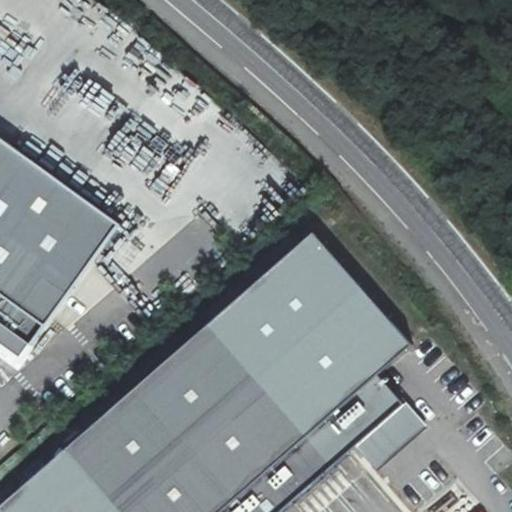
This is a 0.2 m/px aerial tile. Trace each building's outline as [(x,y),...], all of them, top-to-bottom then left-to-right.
[(129,221),(0,127),(0,349),(24,367),(129,221)] [(308,438),(380,376),(413,348),(318,238),(213,328),(308,438)] [(222,511),(308,438),(213,328),(74,448),(128,511),(222,511)] [(308,438),(334,468),(360,445),(406,406),(380,376),(308,438)] [(425,428),(406,406),(360,445),(379,468),(425,428)] [(308,438),(222,511),(282,511),(334,468),(308,438)] [(128,511),(74,448),(0,511),(128,511)]
